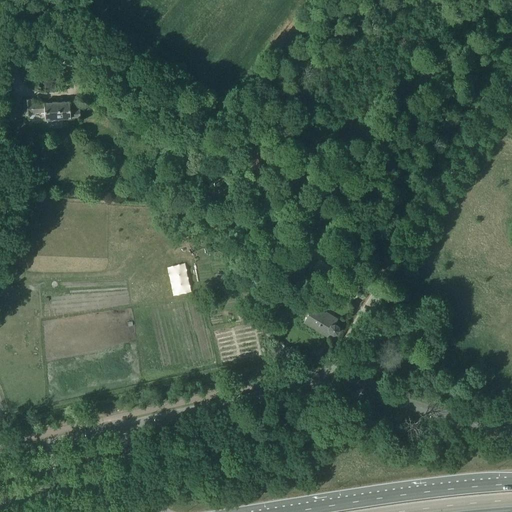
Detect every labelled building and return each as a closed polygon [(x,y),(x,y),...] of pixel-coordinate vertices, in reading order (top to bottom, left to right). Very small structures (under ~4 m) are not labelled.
[(33,115),(33,114),(45,113),(45,120),(71,118),(80,118),(80,110),(70,110),(70,101),(32,103),(32,99),(23,100),(24,110),(22,110),(22,116),(33,115)] [(170,295),(189,294),(188,265),(169,266),(170,295)] [(283,284),(275,298),(288,307),(297,292),(283,284)] [(405,304),(409,297),(401,293),(397,300),(405,304)] [(304,323),(325,336),(327,333),(333,336),(337,335),(339,332),(338,327),(332,324),(335,319),(326,314),(325,315),(313,308),(304,323)]
